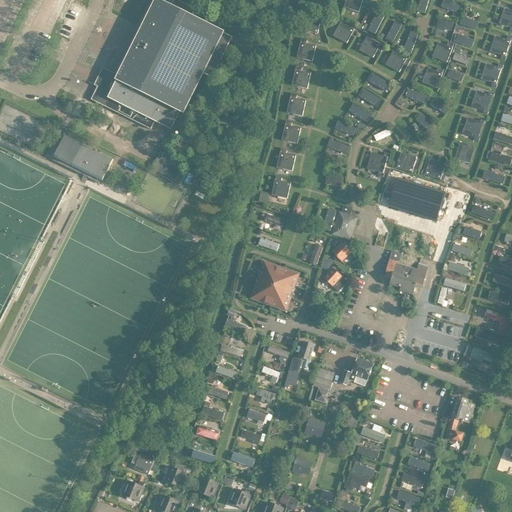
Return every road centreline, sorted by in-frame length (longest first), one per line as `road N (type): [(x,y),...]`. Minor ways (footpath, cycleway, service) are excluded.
road 1 (residential): [(511,401),(263,315)]
road 2 (unclassified): [(0,78),(30,91),(51,88),(94,0)]
